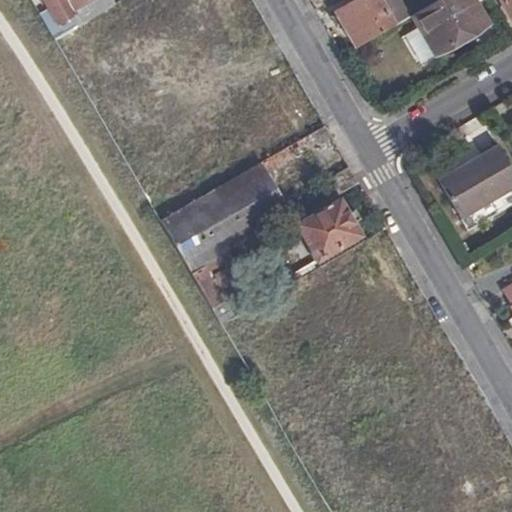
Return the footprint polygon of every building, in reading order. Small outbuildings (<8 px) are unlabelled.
[(46,0),(51,7),(60,24),(64,22),(75,15),(77,15),(74,9),(80,6),(90,0),(46,0)] [(114,6),(110,0),(90,0),(80,6),(89,20),(114,6)] [(343,26),(357,49),(374,38),(382,33),(396,26),(380,0),(358,0),(338,12),(337,15),(332,18),(338,28),(343,26)] [(476,4),(473,0),(438,0),(412,15),(437,56),(488,25),(476,4)] [(511,0),(501,0),(511,17),(511,0)] [(40,13),(55,40),(66,34),(60,24),(51,7),(40,13)] [(78,21),(75,15),(64,22),(67,28),(78,21)] [(382,33),(374,38),(378,45),(386,40),(382,33)] [(174,122),(223,99),(204,58),(155,81),(174,122)] [(257,165),(304,135),(273,88),(227,118),(257,165)] [(461,220),(511,189),(511,172),(494,144),(437,178),(461,220)] [(173,239),(223,324),(232,318),(235,317),(225,299),(246,287),(227,253),(290,215),(260,164),(162,222),(173,239)] [(356,179),(348,166),(324,181),(332,193),(356,179)] [(298,280),(362,243),(358,237),(360,236),(354,224),(361,220),(356,211),(349,214),(340,201),(300,226),(320,256),(294,272),(298,280)] [(366,245),(322,272),(363,339),(411,310),(396,286),(393,288),(366,245)] [(406,434),(426,470),(466,447),(446,412),(406,434)]
